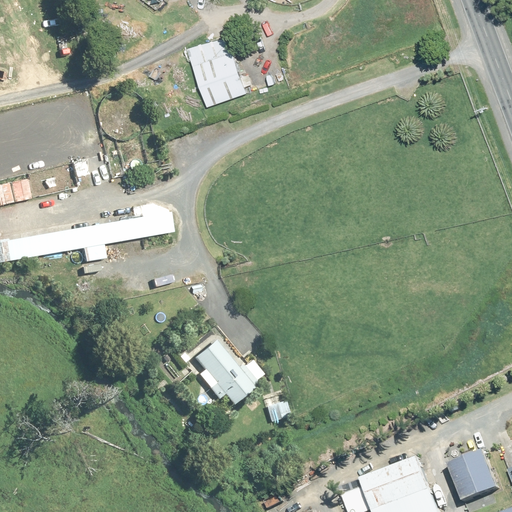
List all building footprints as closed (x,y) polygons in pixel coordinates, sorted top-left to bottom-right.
[(190,50),(208,103),(250,88),(231,36),(190,50)] [(170,211),(0,239),(0,262),(81,248),(84,263),(109,259),(106,244),(174,233),(170,211)] [(223,394),(234,405),(256,385),(214,340),(192,361),(213,383),(208,388),(218,398),(223,394)] [(283,401),(264,407),(268,422),(288,416),(283,401)] [(452,463),(468,501),(503,486),(487,448),(452,463)] [(363,478),(375,511),(442,511),(422,456),(363,478)]
